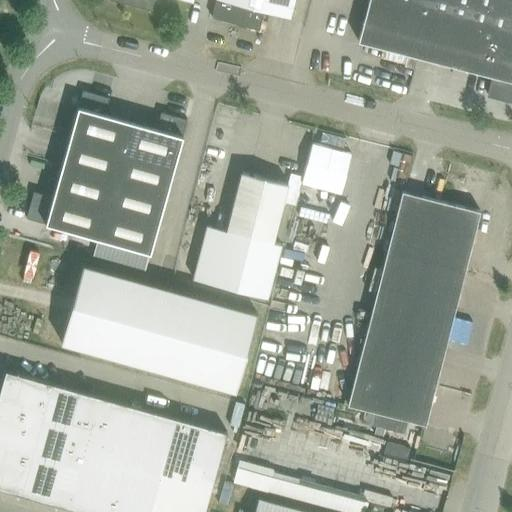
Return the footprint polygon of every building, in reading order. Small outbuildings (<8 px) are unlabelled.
[(107,0),(109,1),(111,1),(152,12),(154,0),(186,0),(194,2),(194,0),(107,0)] [(216,0),(211,18),(259,31),(264,11),(290,18),(294,0),(216,0)] [(511,0),(368,0),(358,42),(493,77),(488,97),(509,102),(511,102),(511,0)] [(53,197),(34,191),(26,218),(150,252),(187,119),(161,112),(156,128),(105,114),(109,97),(83,90),(53,197)] [(281,243),(273,241),(288,183),(242,171),(227,229),(207,225),(194,279),(267,298),(281,243)] [(348,405),(426,425),(480,211),(402,191),(348,405)] [(290,252),(315,259),(322,231),(297,224),(290,252)] [(84,265),(63,342),(234,390),(256,313),(84,265)] [(492,337),(495,317),(482,314),(479,334),(492,337)] [(343,318),(339,342),(348,343),(352,320),(343,318)] [(0,488),(85,511),(203,511),(226,431),(17,373),(16,377),(8,375),(4,390),(0,389),(0,390),(0,488)] [(373,447),(376,433),(345,425),(341,439),(373,447)] [(239,460),(233,482),(266,491),(272,471),(272,469),(239,460)] [(254,511),(309,511),(259,498),(254,511)]
